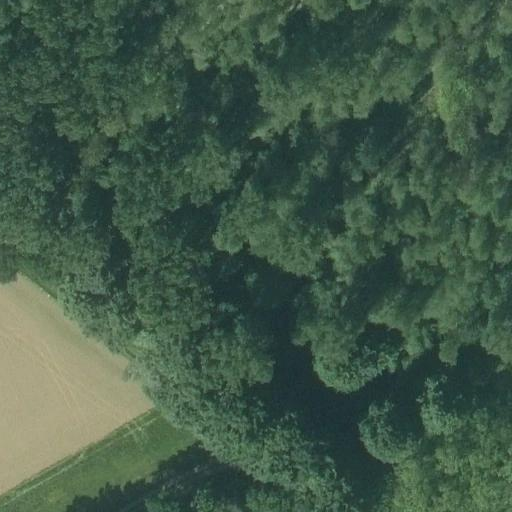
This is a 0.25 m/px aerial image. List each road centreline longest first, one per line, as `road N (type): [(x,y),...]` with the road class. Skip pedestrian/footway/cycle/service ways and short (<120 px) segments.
road 1 (track): [(0,248),(266,440)]
road 2 (track): [(144,511),(266,440)]
